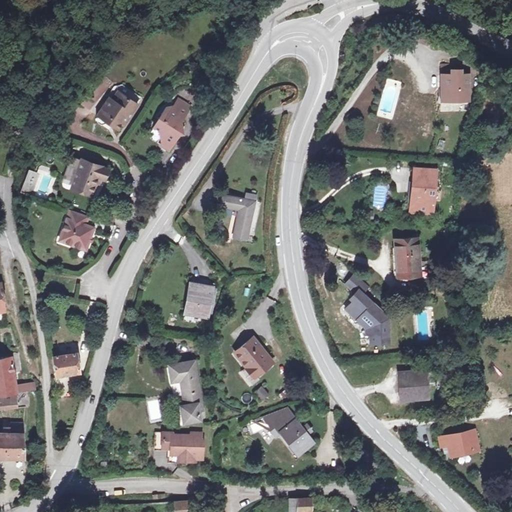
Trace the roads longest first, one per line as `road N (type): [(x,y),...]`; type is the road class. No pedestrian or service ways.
road 1 (secondary): [(315,98),(292,168),(295,297),(340,391),(462,511)]
road 2 (secondary): [(60,478),(130,266),(263,58)]
road 3 (residential): [(60,478),(40,313),(11,206),(27,133)]
road 4 (residential): [(60,478),(89,487),(229,490)]
road 5 (unknown): [(0,26),(24,15),(37,32),(18,93),(27,133)]
road 6 (residential): [(229,490),(381,487)]
